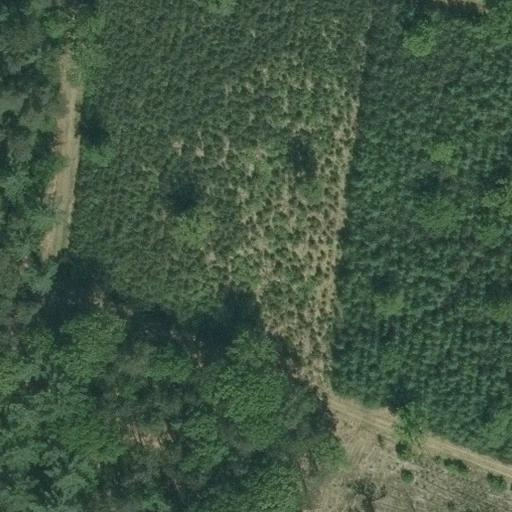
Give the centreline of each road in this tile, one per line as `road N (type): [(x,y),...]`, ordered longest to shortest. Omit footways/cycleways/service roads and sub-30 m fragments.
road 1 (track): [(74,0),(49,293),(17,511)]
road 2 (track): [(511,471),(49,293)]
